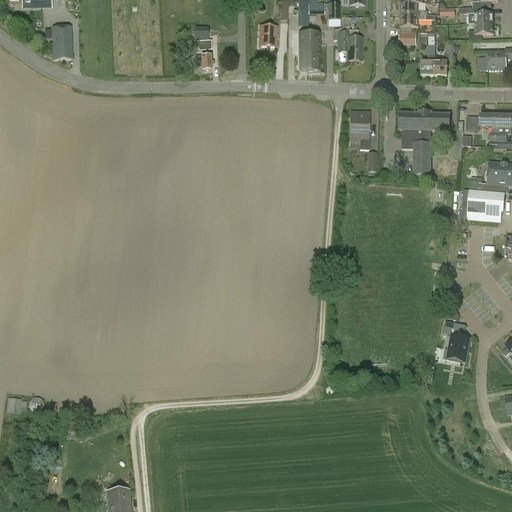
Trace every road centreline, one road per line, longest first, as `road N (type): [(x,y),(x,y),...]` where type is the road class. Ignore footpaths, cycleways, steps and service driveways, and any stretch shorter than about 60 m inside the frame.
road 1 (tertiary): [(242,86),(74,81),(0,36)]
road 2 (residential): [(511,319),(485,342),(480,381),(487,423),(504,450)]
road 3 (tertiary): [(380,92),(242,86)]
road 4 (tertiary): [(511,95),(380,92)]
